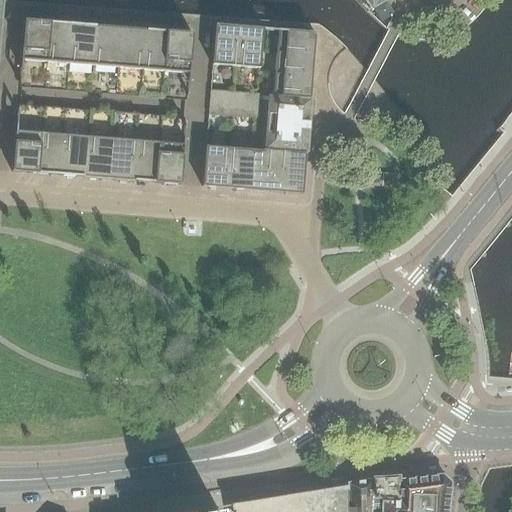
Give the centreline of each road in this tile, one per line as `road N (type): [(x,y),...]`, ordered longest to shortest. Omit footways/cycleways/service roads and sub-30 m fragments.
road 1 (residential): [(0,182),(13,9),(203,24),(189,208)]
road 2 (residential): [(189,208),(276,215),(345,326)]
road 3 (residential): [(0,193),(189,208)]
road 4 (secondary): [(172,465),(267,456),(346,408)]
road 5 (secondary): [(324,383),(278,425),(172,465)]
road 6 (secondary): [(172,465),(16,481)]
road 7 (secondary): [(468,225),(379,320)]
road 8 (secondary): [(407,336),(468,225)]
